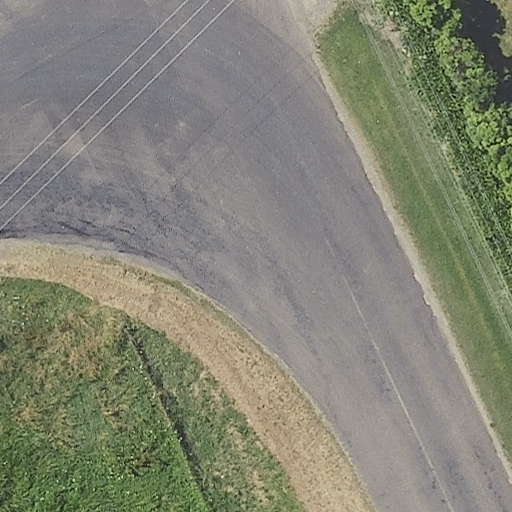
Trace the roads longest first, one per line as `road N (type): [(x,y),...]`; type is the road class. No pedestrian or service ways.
road 1 (unclassified): [(132,127),(317,511)]
road 2 (unclassified): [(74,0),(132,127)]
road 3 (unclassified): [(132,127),(0,165)]
